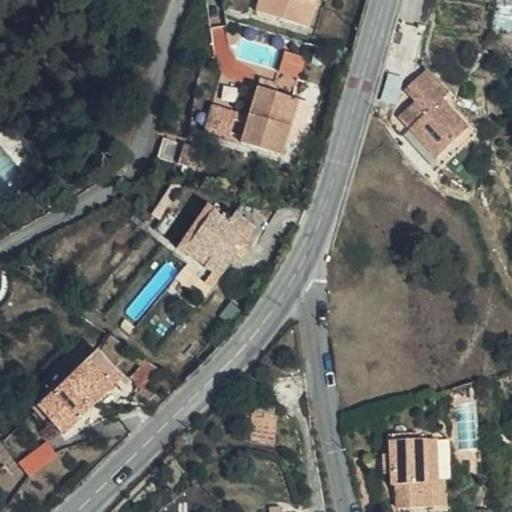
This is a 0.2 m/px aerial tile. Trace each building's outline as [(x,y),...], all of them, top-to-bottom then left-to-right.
[(260,0),(259,5),(309,16),(311,0),(260,0)] [(222,79),(238,75),(227,24),(211,28),(222,79)] [(288,62),(296,31),(267,25),(260,55),(288,62)] [(218,100),(210,124),(251,135),(262,78),(265,64),(245,61),(236,104),(218,100)] [(425,67),(405,86),(417,99),(429,112),(415,125),(441,154),(470,127),(443,97),(448,92),(425,67)] [(262,78),(251,135),(269,139),(274,115),(278,115),(286,85),(262,78)] [(192,119),(210,124),(218,100),(199,96),(192,119)] [(429,112),(417,99),(402,112),(415,125),(429,112)] [(147,147),(191,156),(195,134),(153,125),(147,147)] [(200,261),(218,275),(255,225),(235,210),(229,218),(209,203),(187,234),(209,252),(200,261)] [(179,246),(200,261),(209,252),(187,234),(179,246)] [(37,405),(68,433),(122,377),(112,366),(95,348),(88,355),(37,405)] [(142,391),(165,369),(150,358),(129,378),(142,391)] [(382,410),(399,409),(398,401),(382,402),(382,410)] [(277,442),(279,405),(255,404),(254,441),(277,442)] [(423,452),(425,452),(424,408),(399,409),(382,410),(382,421),(383,443),(383,452),(390,454),(390,479),(424,478),(423,452)] [(375,444),(383,443),(382,421),(374,422),(375,444)] [(50,442),(20,458),(28,473),(58,457),(50,442)] [(435,451),(425,452),(423,452),(424,478),(437,477),(435,451)]
